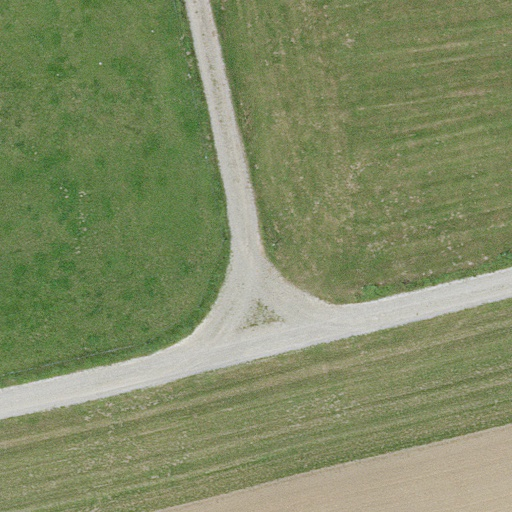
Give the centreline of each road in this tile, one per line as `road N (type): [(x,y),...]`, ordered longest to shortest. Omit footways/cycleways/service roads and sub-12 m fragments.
road 1 (track): [(275,346),(203,0)]
road 2 (track): [(0,410),(275,346)]
road 3 (track): [(275,346),(511,291)]
